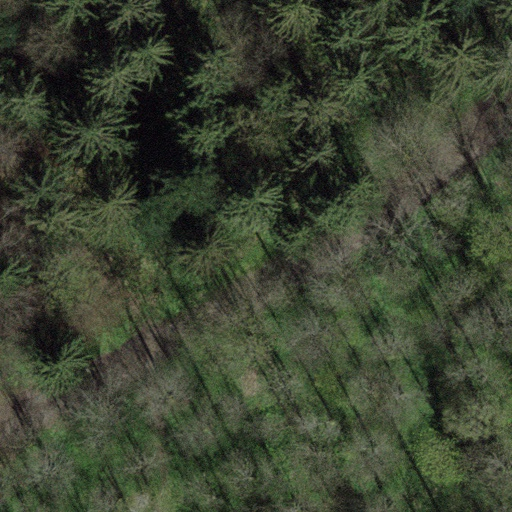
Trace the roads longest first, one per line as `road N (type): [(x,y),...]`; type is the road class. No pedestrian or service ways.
road 1 (track): [(0,428),(325,245),(511,95)]
road 2 (track): [(410,511),(457,434),(490,112)]
